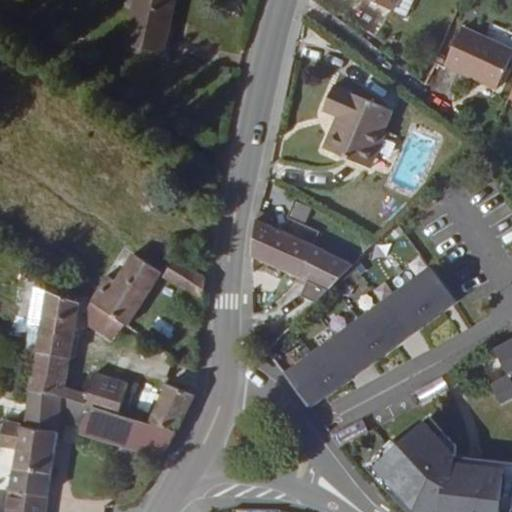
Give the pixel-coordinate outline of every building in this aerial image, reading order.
[(353,0),(389,17),(396,0),(353,0)] [(138,14),(122,74),(162,85),(178,26),(138,14)] [(456,32),(438,71),(489,94),(506,55),(456,32)] [(351,166),(378,131),(375,128),(385,115),(340,80),(327,96),(339,106),(314,137),(351,166)] [(299,249),(249,230),(246,263),(325,295),(350,273),(299,249)] [(115,336),(148,278),(118,262),(102,289),(94,284),(76,315),(115,336)] [(194,313),(198,285),(163,265),(153,282),(179,300),(178,311),(194,313)] [(433,274),(274,375),(300,411),(459,309),(433,274)] [(29,331),(33,302),(21,296),(16,329),(29,331)] [(57,364),(64,318),(33,302),(29,331),(16,329),(12,354),(22,357),(57,364)] [(106,352),(115,336),(76,315),(74,319),(79,339),(106,352)] [(511,334),(493,337),(500,384),(491,385),(494,401),(511,397),(511,334)] [(53,393),(57,364),(22,357),(16,392),(51,403),(53,393)] [(110,420),(120,391),(82,380),(77,392),(109,401),(104,419),(110,420)] [(175,419),(185,399),(183,398),(156,390),(137,429),(166,437),(175,419)] [(0,487),(37,492),(48,412),(77,421),(72,437),(155,460),(166,437),(137,429),(110,420),(104,419),(51,403),(16,392),(12,419),(0,416),(0,444),(6,445),(0,486),(0,487)] [(104,419),(109,401),(77,392),(74,399),(53,393),(51,403),(104,419)] [(445,448),(421,422),(390,449),(384,443),(355,468),(365,480),(390,508),(393,511),(500,511),(506,467),(443,459),(445,448)] [(33,511),(37,492),(0,487),(0,511),(33,511)]
